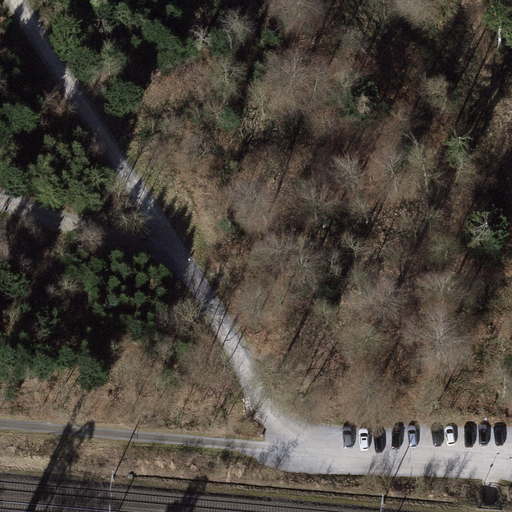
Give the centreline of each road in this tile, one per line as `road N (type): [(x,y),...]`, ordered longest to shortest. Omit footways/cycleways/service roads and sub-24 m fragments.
road 1 (track): [(292,448),(174,259),(0,201)]
road 2 (track): [(15,0),(174,259)]
road 3 (track): [(292,448),(0,422)]
